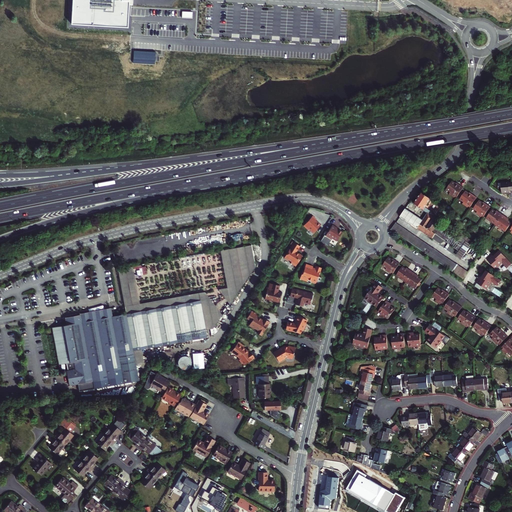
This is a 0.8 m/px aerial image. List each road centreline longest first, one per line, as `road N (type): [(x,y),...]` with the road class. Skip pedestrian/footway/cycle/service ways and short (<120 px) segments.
road 1 (trunk): [(451,124),(0,206)]
road 2 (tertiary): [(0,274),(146,225),(296,198),(337,207)]
road 3 (trunk): [(180,184),(511,127)]
road 4 (trunk): [(451,124),(155,164)]
road 5 (trunk): [(0,238),(180,184)]
road 6 (trunk): [(0,217),(180,184)]
road 7 (residential): [(298,476),(231,436),(219,403),(176,378)]
road 8 (trunk): [(155,164),(0,183)]
road 9 (trunk): [(155,164),(0,175)]
road 10 (residential): [(471,92),(455,156),(395,205)]
road 11 (tertiary): [(298,476),(326,347)]
road 12 (residential): [(383,408),(447,399),(511,417)]
